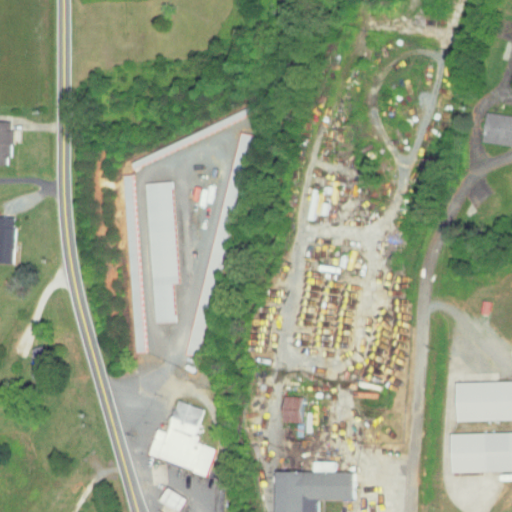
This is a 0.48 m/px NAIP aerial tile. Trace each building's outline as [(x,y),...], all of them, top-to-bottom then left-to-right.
[(511,110),(478,106),(474,135),(511,140),(511,110)] [(112,169),(125,347),(135,346),(123,168),(112,169)] [(163,277),(169,277),(164,175),(137,176),(144,317),(165,316),(163,277)] [(309,215),(313,185),(305,184),(301,214),(309,215)] [(8,211),(0,211),(0,258),(6,258),(8,211)] [(21,343),(24,361),(23,361),(25,376),(43,373),(38,340),(21,343)] [(511,374),(449,376),(450,416),(511,413),(511,374)] [(297,406),(297,391),(278,391),(277,416),(296,417),(295,426),(301,426),(301,407),(297,406)] [(140,450),(201,469),(209,443),(186,436),(196,402),(169,394),(160,426),(149,423),(140,450)] [(445,467),(511,465),(511,426),(444,428),(445,467)] [(271,466),(271,511),(294,511),(310,511),(311,493),(349,494),(349,466),(327,466),(327,456),(306,456),(306,466),(271,466)]
